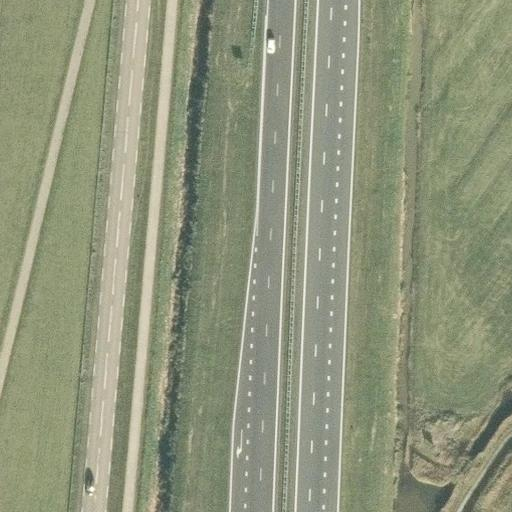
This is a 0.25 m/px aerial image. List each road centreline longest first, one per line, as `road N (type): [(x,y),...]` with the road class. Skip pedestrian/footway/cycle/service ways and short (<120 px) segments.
road 1 (secondary): [(92,511),(137,0)]
road 2 (trunk): [(281,0),(258,511)]
road 3 (trunk): [(309,511),(331,0)]
